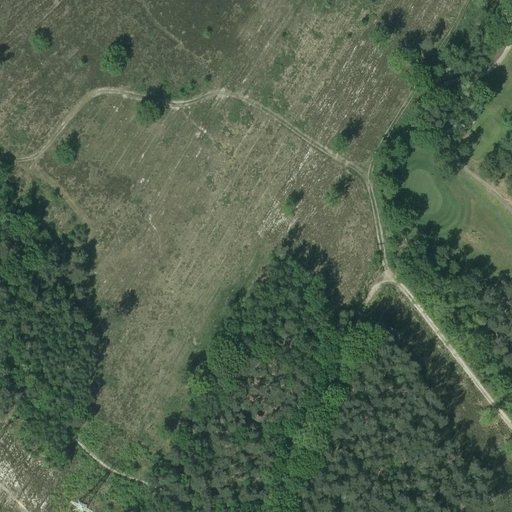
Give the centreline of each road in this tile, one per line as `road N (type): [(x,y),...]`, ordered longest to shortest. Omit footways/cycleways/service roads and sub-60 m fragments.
road 1 (track): [(388,278),(368,296),(260,511)]
road 2 (track): [(0,156),(37,155),(97,91),(174,101),(229,94)]
road 3 (track): [(371,183),(387,133),(474,0)]
road 4 (track): [(388,278),(511,426)]
road 5 (track): [(229,94),(371,183)]
